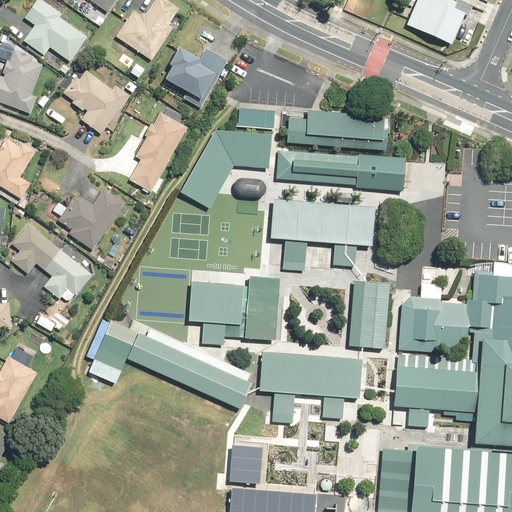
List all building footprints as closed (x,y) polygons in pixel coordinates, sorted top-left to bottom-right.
[(63,14),(42,0),(38,0),(26,18),(35,25),(24,41),(44,55),(50,47),(72,63),(90,38),(61,17),(63,14)] [(91,0),(108,12),(116,0),(91,0)] [(134,10),(116,37),(152,60),(174,27),(169,24),(180,8),(166,0),(154,0),(146,13),(140,14),(134,10)] [(417,0),(407,25),(454,44),(466,14),(470,15),(473,7),(455,0),(417,0)] [(173,64),(165,77),(166,78),(162,85),(200,107),(227,60),(206,48),(200,58),(179,46),(169,62),(173,64)] [(0,75),(0,101),(32,113),(38,97),(32,95),(43,64),(33,61),(34,56),(15,49),(10,61),(8,60),(3,73),(5,74),(4,77),(0,75)] [(113,89),(87,69),(80,79),(76,76),(62,94),(87,112),(82,118),(102,133),(131,95),(117,85),(113,89)] [(306,117),(291,116),(288,116),(287,141),(384,147),(386,113),(307,108),(306,117)] [(150,189),(186,124),(159,109),(152,121),(151,120),(144,132),(146,133),(135,153),(139,156),(127,177),(150,189)] [(274,111),(238,109),(237,124),(273,126),(274,111)] [(270,133),(215,128),(180,189),(209,206),(233,164),(268,166),(270,133)] [(0,185),(21,199),(32,183),(21,176),(37,151),(22,142),(20,146),(7,138),(0,148),(0,185)] [(358,155),(278,150),(276,178),(356,183),(356,185),(402,188),(404,155),(358,152),(358,155)] [(94,250),(125,202),(104,188),(94,204),(82,196),(74,198),(61,218),(56,225),(94,250)] [(374,203),(272,198),(270,237),(284,238),(283,267),(305,268),(307,239),(334,241),(333,263),(355,264),(356,242),(371,243),(374,203)] [(92,274),(29,223),(12,244),(20,251),(12,261),(28,274),(36,264),(52,276),(44,286),(60,299),(62,297),(67,300),(71,300),(92,274)] [(476,408),(474,442),(511,444),(511,262),(504,261),(493,260),(492,270),(473,268),(473,274),(472,298),(465,298),(466,301),(440,301),(441,296),(441,284),(421,283),(420,295),(411,295),(400,303),(397,352),(472,356),(471,360),(397,355),(394,403),(407,404),(406,423),(427,424),(428,405),(476,408)] [(282,274),(249,272),(245,335),(278,337),(282,274)] [(247,282),(190,279),(188,319),(202,320),(201,342),(224,343),(224,334),(244,335),(247,282)] [(386,283),(356,281),(352,348),(382,350),(386,283)] [(0,330),(14,329),(11,301),(0,302),(0,330)] [(250,372),(150,326),(146,333),(111,317),(93,355),(121,368),(126,355),(240,408),(252,381),(247,379),(250,372)] [(361,357),(262,350),(259,389),(274,390),(272,419),(292,420),(295,391),(324,394),(322,414),(343,416),(344,395),(358,396),(361,357)] [(0,416),(10,422),(38,372),(9,356),(0,372),(0,416)] [(233,427),(124,379),(109,412),(218,460),(233,427)] [(0,461),(14,437),(0,429),(0,461)] [(511,511),(511,450),(408,443),(407,449),(383,447),(378,511),(511,511)] [(230,444),(228,479),(260,481),(262,446),(230,444)] [(230,490),(228,511),(312,511),(314,493),(231,485),(230,490)]
